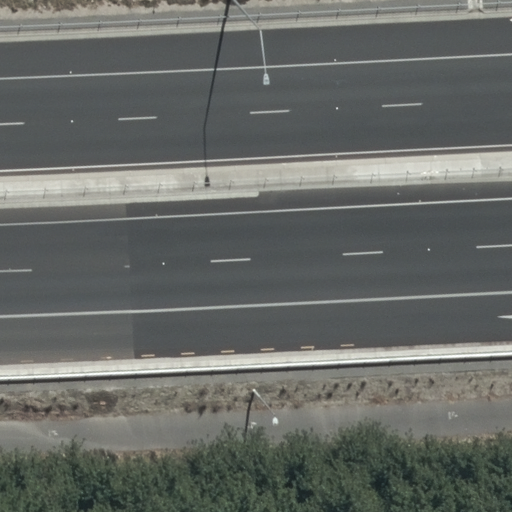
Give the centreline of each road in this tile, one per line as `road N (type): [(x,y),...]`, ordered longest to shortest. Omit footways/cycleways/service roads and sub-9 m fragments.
road 1 (trunk): [(0,121),(511,99)]
road 2 (trunk): [(511,249),(0,271)]
road 3 (trunk): [(511,319),(0,335)]
